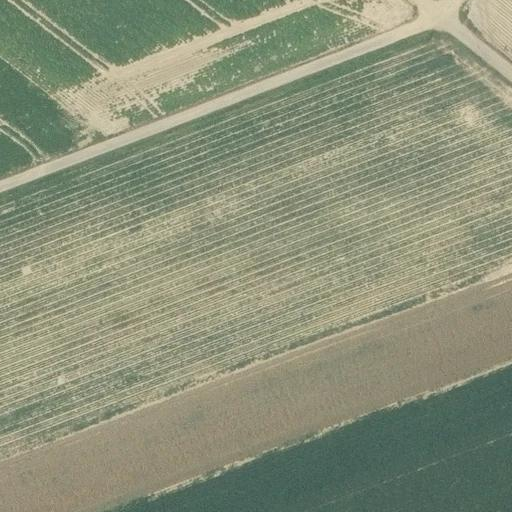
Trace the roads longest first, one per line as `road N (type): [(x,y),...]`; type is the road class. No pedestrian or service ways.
road 1 (track): [(0,188),(417,28),(457,0)]
road 2 (track): [(511,76),(417,0)]
